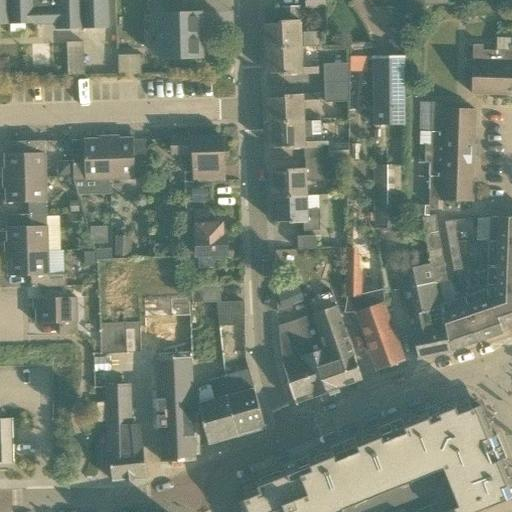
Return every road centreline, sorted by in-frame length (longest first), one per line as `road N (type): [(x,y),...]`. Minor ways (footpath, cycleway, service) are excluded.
road 1 (unclassified): [(294,444),(262,358),(255,109)]
road 2 (unclassified): [(0,117),(255,109)]
road 3 (residential): [(294,444),(485,364)]
road 4 (unclassified): [(0,499),(195,487)]
